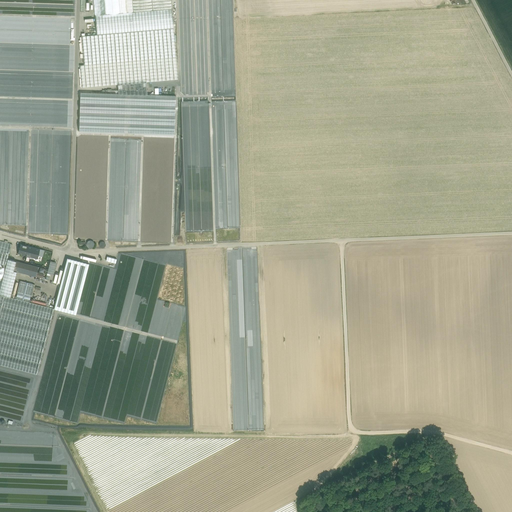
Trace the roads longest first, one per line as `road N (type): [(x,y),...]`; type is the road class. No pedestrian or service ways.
road 1 (track): [(340,240),(349,431),(435,432)]
road 2 (track): [(69,251),(340,240)]
road 3 (track): [(69,251),(79,0)]
road 4 (track): [(340,240),(511,233)]
road 5 (track): [(305,511),(305,499),(435,432)]
